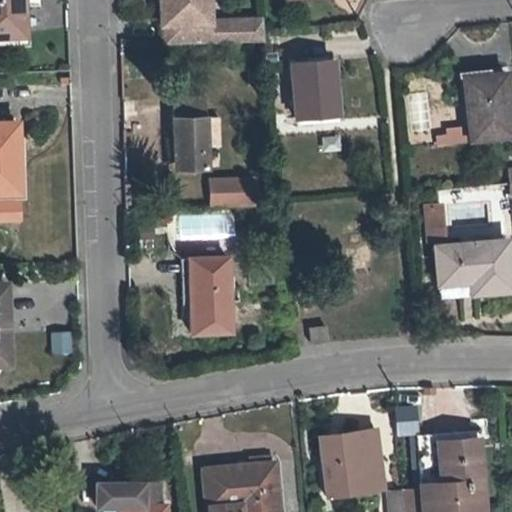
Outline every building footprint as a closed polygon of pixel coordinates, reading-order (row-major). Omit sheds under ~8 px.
[(0,0),(0,33),(22,32),(21,11),(20,0),(0,0)] [(158,0),(159,23),(162,23),(163,43),(262,39),(260,19),(207,21),(206,0),(158,0)] [(28,11),(21,11),(22,32),(0,33),(0,47),(29,46),(28,11)] [(295,116),(336,113),(332,59),(291,63),(295,116)] [(470,139),(511,135),(504,73),(463,77),(470,139)] [(218,117),(203,117),(203,102),(172,103),(174,168),(205,167),(204,146),(219,146),(218,117)] [(0,191),(18,191),(15,121),(0,121),(0,191)] [(254,177),(244,178),(245,197),(209,199),(209,204),(255,202),(254,177)] [(244,178),(208,179),(209,199),(245,197),(244,178)] [(506,226),(511,225),(511,198),(503,199),(506,226)] [(0,218),(18,218),(18,203),(0,203),(0,218)] [(427,239),(443,238),(440,205),(424,206),(427,239)] [(435,247),(439,284),(471,280),(473,291),(511,288),(506,240),(435,247)] [(226,256),(187,258),(189,298),(190,331),(229,329),(226,256)] [(189,298),(187,258),(179,258),(181,299),(189,298)] [(471,280),(439,284),(440,294),(473,291),(471,280)] [(0,363),(8,363),(5,284),(0,283),(0,363)] [(310,343),(327,341),(325,326),(308,328),(310,343)] [(53,337),(54,356),(70,355),(69,336),(53,337)] [(394,436),(417,435),(415,406),(392,407),(394,436)] [(324,494),(382,487),(375,428),(316,436),(324,494)] [(417,434),(421,484),(440,482),(436,440),(476,436),(476,429),(417,434)] [(482,511),(476,436),(436,440),(440,482),(421,484),(419,484),(419,486),(421,511),(482,511)] [(249,464),(201,469),(205,507),(208,507),(208,511),(277,511),(273,461),(268,462),(267,456),(248,458),(249,464)] [(141,501),(141,482),(95,483),(95,505),(118,505),(117,511),(164,511),(164,505),(141,505),(141,501)] [(159,482),(141,482),(141,501),(159,501),(159,482)] [(421,511),(419,486),(400,488),(400,492),(401,511),(421,511)] [(387,494),(388,511),(401,511),(400,492),(387,494)]
